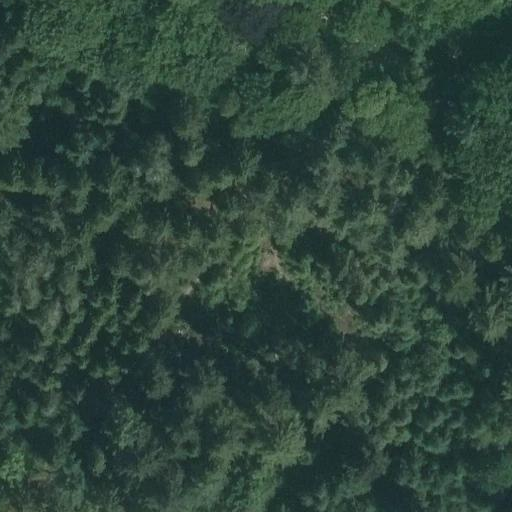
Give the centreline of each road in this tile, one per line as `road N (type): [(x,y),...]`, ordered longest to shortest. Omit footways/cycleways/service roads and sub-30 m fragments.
road 1 (track): [(32,511),(302,139)]
road 2 (track): [(309,0),(511,143)]
